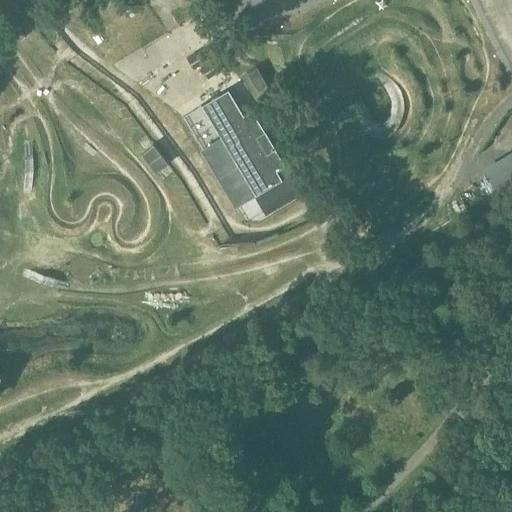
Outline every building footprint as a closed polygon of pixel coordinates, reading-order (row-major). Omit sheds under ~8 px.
[(19,15),(8,23),(21,40),(32,32),(19,15)] [(193,69),(201,64),(194,53),(186,58),(193,69)] [(215,73),(209,62),(200,67),(207,78),(215,73)] [(267,89),(256,68),(246,73),(258,94),(267,89)] [(167,79),(180,102),(189,97),(175,74),(167,79)] [(284,166),(251,111),(243,116),(227,91),(202,106),(255,195),(281,180),(275,171),(284,166)]
